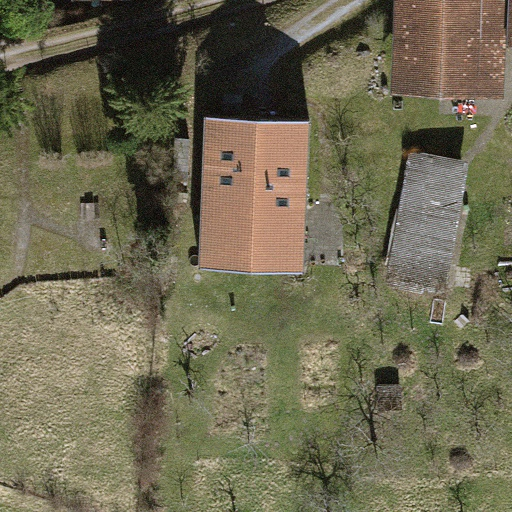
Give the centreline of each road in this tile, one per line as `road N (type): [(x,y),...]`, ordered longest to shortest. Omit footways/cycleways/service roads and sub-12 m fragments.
road 1 (track): [(250,0),(0,68)]
road 2 (track): [(245,99),(267,59),(351,0)]
